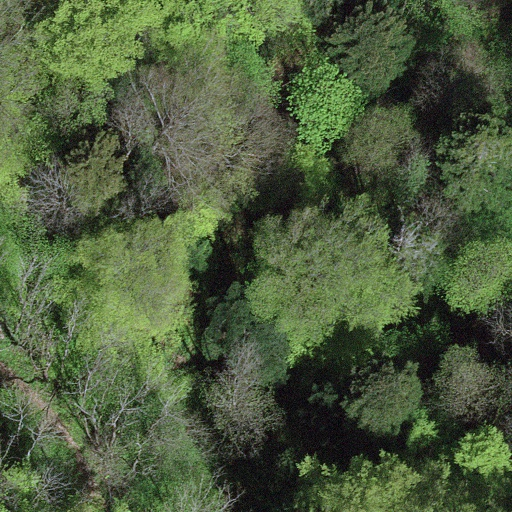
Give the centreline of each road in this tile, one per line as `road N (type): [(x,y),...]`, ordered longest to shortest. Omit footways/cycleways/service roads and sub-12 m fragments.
road 1 (track): [(511,226),(457,0)]
road 2 (track): [(94,511),(37,409),(0,373)]
